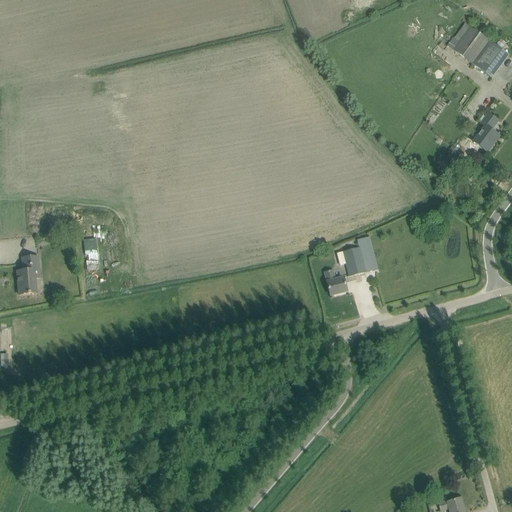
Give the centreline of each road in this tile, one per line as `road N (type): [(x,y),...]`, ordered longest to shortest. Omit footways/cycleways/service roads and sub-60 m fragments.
road 1 (unclassified): [(0,425),(338,337)]
road 2 (unclassified): [(245,511),(344,395),(338,337)]
road 3 (unclassified): [(493,511),(439,309)]
